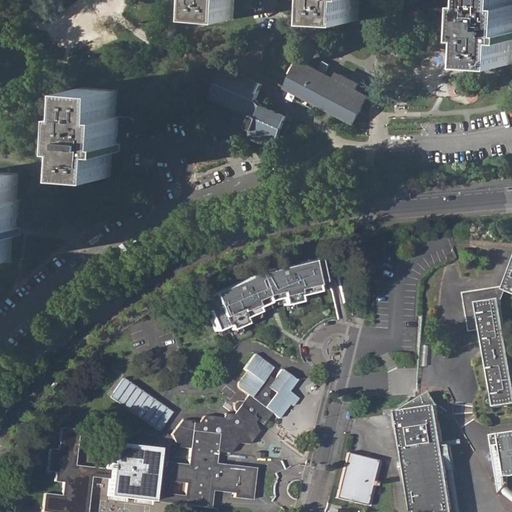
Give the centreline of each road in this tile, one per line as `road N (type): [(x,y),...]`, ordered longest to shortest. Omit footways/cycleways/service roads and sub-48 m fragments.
road 1 (tertiary): [(0,418),(92,317),(194,254),(335,211),(511,195)]
road 2 (residential): [(0,335),(75,265),(190,198)]
road 3 (residential): [(308,511),(354,330)]
road 4 (residential): [(190,198),(234,184),(233,158),(222,148),(168,146)]
